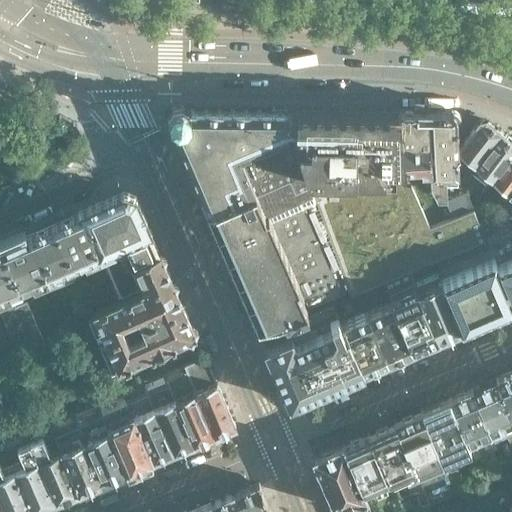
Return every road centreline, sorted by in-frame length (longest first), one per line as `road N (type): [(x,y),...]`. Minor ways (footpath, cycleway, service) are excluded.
road 1 (residential): [(284,440),(128,71)]
road 2 (primary): [(511,83),(412,60),(124,49)]
road 3 (primary): [(128,71),(430,76),(511,99)]
road 4 (residential): [(144,165),(267,447)]
road 5 (residential): [(511,343),(284,440)]
road 6 (residential): [(267,447),(116,511)]
road 7 (residential): [(0,224),(144,165)]
road 8 (primary): [(124,49),(0,0)]
